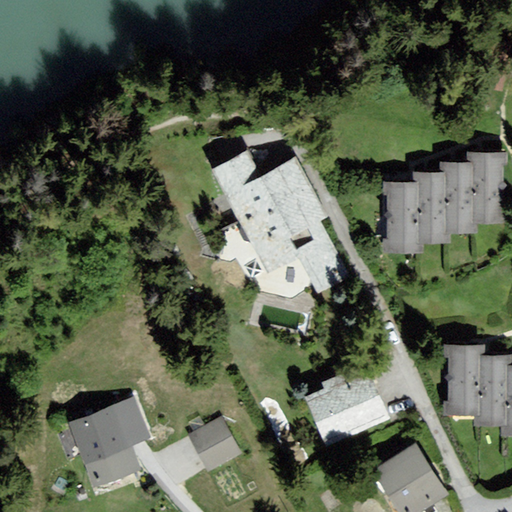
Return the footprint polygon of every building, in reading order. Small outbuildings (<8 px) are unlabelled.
[(247,147),(201,167),(260,279),(294,262),(319,295),(348,283),(292,158),(255,169),(247,147)] [(378,184),(385,252),(506,222),(503,152),(378,184)] [(511,361),(437,344),(440,418),(511,435),(511,361)] [(358,374),(298,396),(319,445),(381,420),(358,374)] [(61,428),(81,490),(139,473),(111,407),(61,428)] [(206,466),(241,452),(226,414),(190,428),(206,466)] [(351,471),(386,511),(418,511),(447,493),(412,443),(351,471)]
